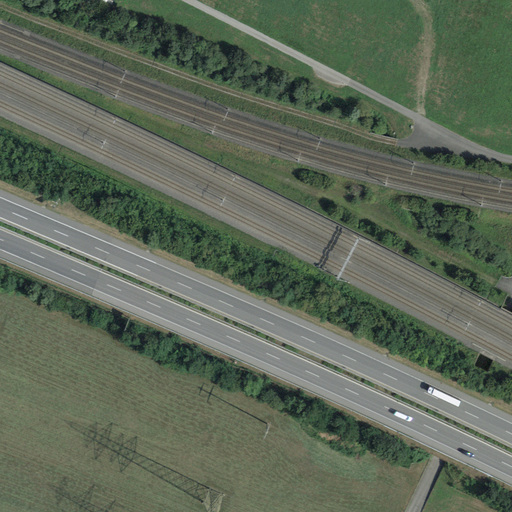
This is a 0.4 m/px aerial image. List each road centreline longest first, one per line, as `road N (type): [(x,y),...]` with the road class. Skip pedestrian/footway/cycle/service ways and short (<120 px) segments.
road 1 (motorway): [(0,240),(511,468)]
road 2 (motorway): [(511,434),(0,207)]
road 3 (track): [(0,5),(370,136),(413,142),(440,130)]
road 4 (unclassified): [(187,0),(511,160)]
road 5 (unclassified): [(413,511),(511,302)]
road 6 (track): [(417,0),(429,32),(419,119)]
